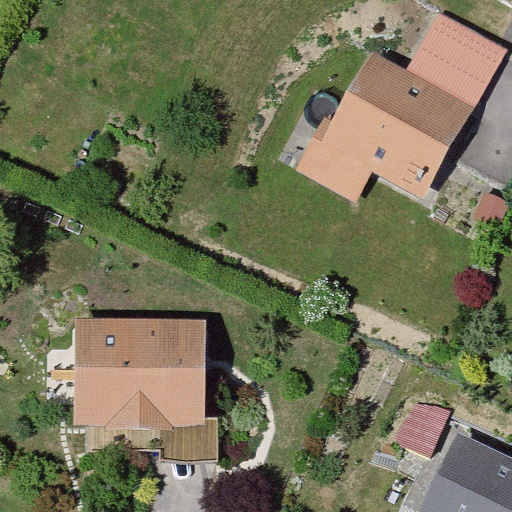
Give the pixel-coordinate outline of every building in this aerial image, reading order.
[(441,17),(410,72),(475,106),(507,49),(441,17)] [(325,127),(301,171),(357,201),(372,172),(424,200),(475,106),(410,72),(374,52),(332,131),(325,127)] [(510,207),(486,194),(472,219),(496,232),(510,207)] [(200,327),(79,327),(80,425),(88,425),(88,450),(163,450),(163,462),(218,461),(217,420),(200,420),(200,327)] [(431,457),(450,411),(417,404),(396,443),(431,457)] [(511,511),(511,462),(459,438),(423,511),(511,511)]
